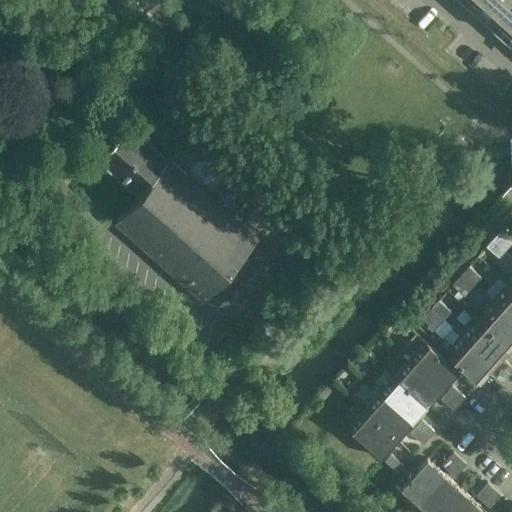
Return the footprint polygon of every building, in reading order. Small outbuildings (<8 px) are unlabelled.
[(511,0),(492,0),(511,17),(511,0)] [(123,105),(125,106),(135,115),(145,104),(134,94),(123,105)] [(136,194),(138,195),(170,159),(169,159),(180,147),(171,139),(161,151),(131,124),(100,160),(137,193),(136,194)] [(202,155),(212,143),(215,140),(202,128),(200,127),(195,133),(177,154),(191,167),(202,155)] [(170,159),(138,195),(115,221),(203,299),(258,237),(170,159)] [(511,242),(499,231),(493,238),(505,249),(511,242)] [(505,249),(493,238),(486,245),(499,256),(505,249)] [(481,276),(469,265),(462,272),(475,283),(481,276)] [(475,283),(462,272),(456,279),(468,290),(475,283)] [(511,285),(507,282),(492,299),(511,316),(511,285)] [(451,310),(438,299),(432,306),(444,317),(451,310)] [(511,343),(511,316),(492,299),(477,316),(510,346),(511,343)] [(444,317),(432,306),(425,313),(438,324),(444,317)] [(510,346),(477,316),(462,333),(495,363),(510,346)] [(495,363),(462,333),(446,350),(479,380),(495,363)] [(425,340),(410,358),(443,388),(459,370),(425,340)] [(410,358),(406,362),(394,375),(428,405),(443,388),(410,358)] [(510,373),(511,370),(511,366),(505,360),(500,365),(510,373)] [(503,381),(507,376),(498,367),(493,373),(503,381)] [(394,375),(387,384),(379,392),(413,422),(428,405),(394,375)] [(447,391),(459,402),(465,396),(452,384),(447,391)] [(441,397),(453,408),(459,402),(447,391),(441,397)] [(379,392),(368,405),(364,409),(398,439),(413,422),(379,392)] [(364,409),(349,427),(382,456),(398,439),(364,409)] [(416,425),(429,436),(434,430),(422,418),(416,425)] [(410,431),(423,442),(429,436),(416,425),(410,431)] [(449,469),(460,457),(453,451),(442,463),(449,469)] [(385,459),(398,471),(404,464),(391,453),(385,459)] [(455,475),(466,462),(460,457),(449,469),(455,475)] [(428,458),(398,491),(415,507),(445,473),(428,458)] [(445,473),(415,507),(421,511),(441,511),(462,489),(445,473)] [(489,505),(500,493),(487,481),(476,494),(489,505)] [(462,489),(441,511),(472,511),(479,504),(462,489)]
